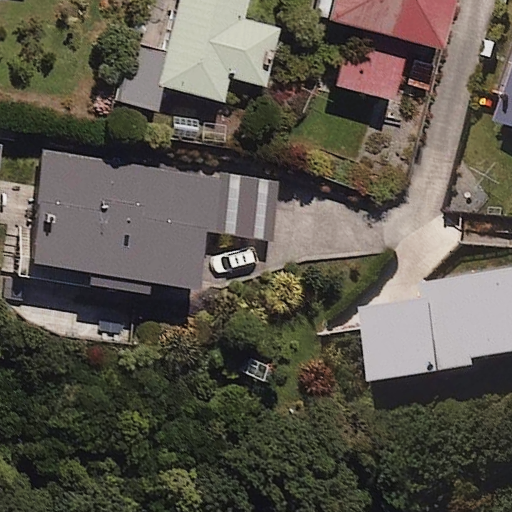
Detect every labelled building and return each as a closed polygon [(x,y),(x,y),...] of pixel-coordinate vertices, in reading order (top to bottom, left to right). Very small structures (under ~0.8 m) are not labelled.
[(235,8),(236,0),(169,0),(150,78),(248,102),(269,17),(235,8)] [(431,0),(305,0),(305,1),(342,10),(327,73),(380,86),(395,23),(424,30),(431,0)] [(142,97),(156,42),(122,33),(109,89),(142,97)] [(511,74),(497,120),(511,124),(511,74)] [(271,182),(36,142),(19,243),(74,253),(72,267),(133,277),(135,266),(181,273),(191,215),(263,228),(271,182)] [(335,191),(293,181),(287,204),(330,214),(335,191)] [(511,351),(511,267),(423,280),(425,294),(366,303),(376,371),(511,351)]
